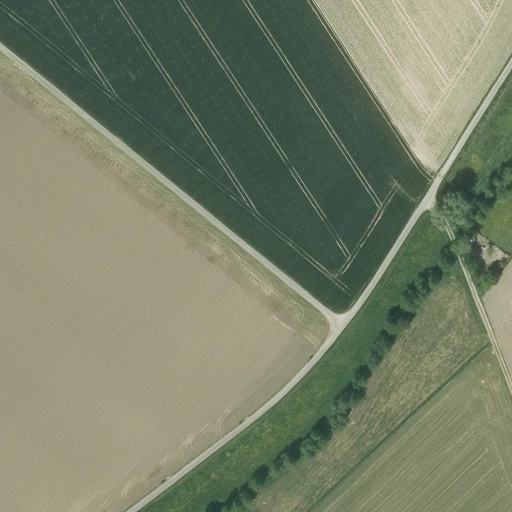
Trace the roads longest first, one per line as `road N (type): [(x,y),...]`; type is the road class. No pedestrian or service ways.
road 1 (unclassified): [(511,56),(343,328),(296,381),(128,511)]
road 2 (track): [(0,48),(343,328)]
road 3 (track): [(511,388),(433,187)]
